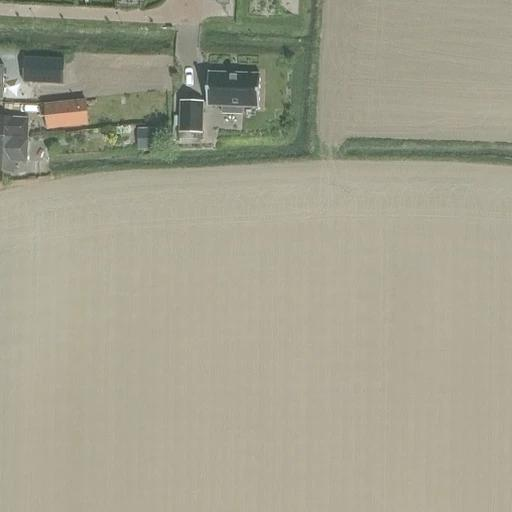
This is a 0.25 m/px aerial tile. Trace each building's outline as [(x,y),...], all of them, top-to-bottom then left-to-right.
[(23,83),(63,85),(64,59),(24,58),(23,83)] [(260,74),(208,73),(207,106),(222,106),(222,113),(242,114),(243,107),(259,107),(260,74)] [(46,130),(88,126),(86,100),(44,104),(46,130)] [(203,101),(181,101),(180,133),(202,133),(203,101)] [(0,137),(16,138),(28,137),(28,118),(13,118),(0,117),(0,137)] [(137,128),(138,139),(163,139),(163,128),(137,128)] [(0,170),(14,172),(15,163),(27,163),(28,137),(16,138),(0,137),(0,170)]
